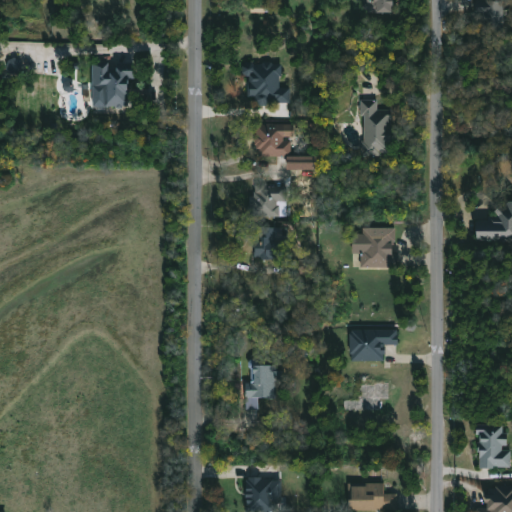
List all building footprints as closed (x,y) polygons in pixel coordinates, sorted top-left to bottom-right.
[(400,0),(401,13),(370,13),(370,11),(366,7),(370,3),(370,0),(400,0)] [(499,0),(499,9),(500,31),(480,31),(479,13),(473,13),(473,0),(499,0)] [(22,72),(22,59),(7,59),(7,72),(22,72)] [(137,62),(137,78),(132,78),(131,106),(125,106),(125,109),(121,109),(121,106),(108,106),(108,87),(100,87),(101,63),(113,63),(113,74),(122,74),(122,62),(137,62)] [(256,62),(259,64),(266,64),(266,62),(285,64),(283,87),(293,88),(293,103),(276,103),(276,101),(269,106),(262,106),(258,100),(258,97),(251,97),(251,83),(253,83),(253,76),(247,76),(247,65),(249,62),(256,62)] [(382,100),(382,110),(395,110),(395,129),(398,129),(398,156),(368,157),(368,116),(364,116),(364,100),(382,100)] [(286,137),(286,141),(293,141),(293,156),(262,156),(263,149),(260,149),(260,145),(258,145),(259,124),(287,124),(287,137),(286,137)] [(287,170),(316,170),(317,156),(288,156),(287,170)] [(279,201),(279,206),(282,206),(282,216),(255,216),(256,198),(258,198),(259,186),(290,186),(289,201),(279,201)] [(511,239),(511,201),(511,203),(511,204),(496,205),(497,216),(489,216),(489,221),(476,221),(477,240),(511,239)] [(285,227),(285,235),(293,235),(292,258),(263,259),(263,249),(259,249),(259,240),(255,240),(255,227),(285,227)] [(395,228),(363,228),(363,234),(353,234),(353,254),(361,254),(361,267),(397,268),(398,253),(395,253),(395,228)] [(351,361),(385,361),(385,345),(398,345),(398,330),(351,330),(351,361)] [(260,362),(260,365),(281,365),(281,370),(285,370),(285,383),(279,383),(279,397),(249,397),(249,382),(254,382),(254,367),(251,365),(251,361),(253,359),(258,359),(260,362)] [(505,431),(505,445),(500,445),(500,449),(508,450),(508,466),(494,465),(493,468),(477,467),(478,456),(475,456),(475,435),(477,435),(477,433),(473,433),(474,424),(500,424),(500,431),(505,431)] [(258,477),(258,479),(271,480),(271,502),(274,502),(274,510),(273,510),(273,511),(246,511),(246,505),(242,505),(242,483),(244,483),(245,477),(258,477)] [(382,490),(382,494),(396,494),(395,510),(344,510),(344,499),(346,499),(346,483),(382,483),(382,490)] [(511,486),(511,511),(474,511),(474,509),(483,509),(483,504),(481,503),(481,495),(486,495),(486,488),(493,488),(493,486),(511,486)]
